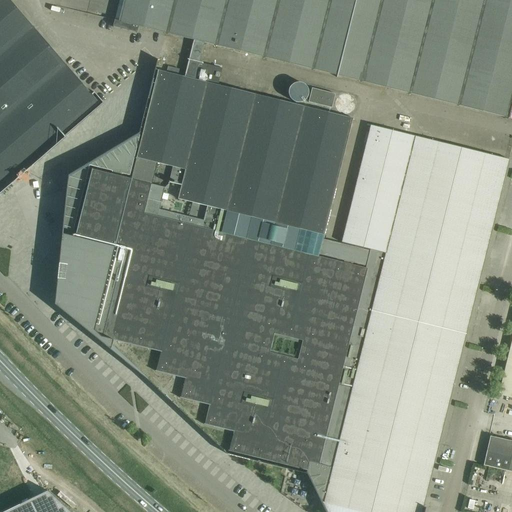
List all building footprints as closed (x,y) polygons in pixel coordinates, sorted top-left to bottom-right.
[(0,0),(0,192),(103,103),(94,93),(92,95),(62,60),(9,0),(0,0)] [(511,0),(122,0),(117,21),(113,20),(112,27),(137,33),(138,26),(507,118),(511,97),(511,0)] [(56,298),(55,309),(150,382),(160,392),(180,410),(226,454),(227,454),(268,464),(286,469),(307,474),(320,502),(324,509),(325,511),(424,511),(425,508),(423,507),(425,497),(432,469),(435,456),(438,444),(453,386),(466,331),(477,287),(504,180),(509,160),(506,159),(441,143),(411,135),(397,132),(370,125),(342,240),(341,243),(342,243),(355,246),(361,248),(370,250),(369,252),(367,261),(365,268),(363,268),(352,265),(353,260),(349,259),(345,258),(344,260),(343,263),(334,260),(326,259),(319,257),(319,256),(320,249),(323,241),(324,236),(324,235),(324,234),(352,119),(217,86),(222,69),(202,64),(203,61),(199,60),(189,57),(188,61),(184,77),(178,75),(179,69),(168,67),(167,71),(166,73),(165,72),(155,70),(153,76),(142,122),(139,133),(137,141),(137,142),(139,142),(140,143),(139,147),(136,147),(134,153),(131,166),(129,174),(125,174),(123,173),(121,173),(121,174),(120,177),(119,177),(114,175),(112,175),(113,174),(113,171),(109,170),(101,167),(89,165),(79,204),(71,236),(62,234),(56,295),(56,298)] [(289,91),(288,93),(289,95),(289,97),(290,99),(291,101),(293,102),(295,103),(297,103),(299,104),(301,103),(303,103),(304,102),(306,101),(307,99),(308,97),(309,95),(309,93),(309,91),(308,89),(307,88),(306,86),(304,85),(303,84),(301,83),(299,83),(297,83),(295,84),(293,85),(291,86),(290,88),(289,89),(289,91)] [(335,93),(311,88),(308,102),(331,107),(335,93)] [(354,103),(354,102),(353,99),(351,96),(349,94),(345,94),(342,94),(339,96),(337,99),(336,102),(337,105),(339,108),(341,110),(344,111),(348,111),(351,109),(352,107),(353,106),(354,103)] [(511,347),(500,395),(511,398),(511,347)] [(511,441),(490,437),(484,465),(483,466),(511,472),(511,441)] [(71,511),(47,491),(2,511),(71,511)]
